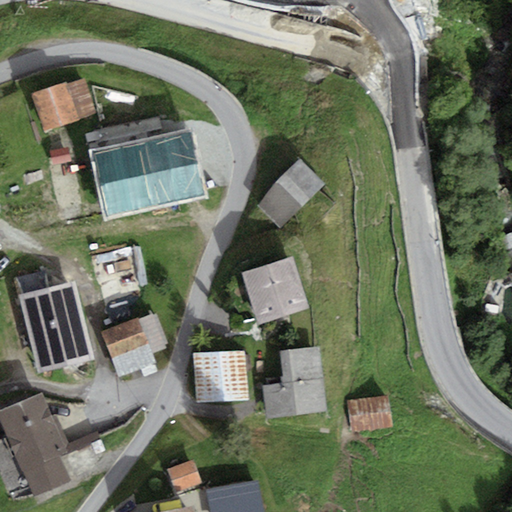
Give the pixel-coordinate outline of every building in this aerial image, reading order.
[(425,38),(432,0),(354,0),(350,23),(425,38)] [(66,90),(31,99),(41,137),(75,127),(66,90)] [(180,135),(85,158),(101,224),(196,201),(180,135)] [(290,167),(249,209),(272,231),(313,188),(290,167)] [(97,259),(100,281),(147,275),(144,252),(97,259)] [(277,263),(233,279),(251,329),(295,313),(277,263)] [(47,271),(11,281),(36,381),(98,365),(78,285),(52,292),(47,271)] [(144,321),(103,340),(121,380),(163,361),(144,321)] [(309,351),(252,359),(260,420),(317,412),(309,351)] [(240,352),(189,359),(197,410),(247,402),(240,352)] [(50,392),(0,413),(0,424),(34,503),(74,485),(66,467),(76,450),(50,392)] [(384,396),(345,403),(351,436),(389,430),(384,396)] [(193,463),(166,475),(177,500),(204,488),(193,463)] [(266,511),(260,485),(210,495),(213,511),(266,511)]
